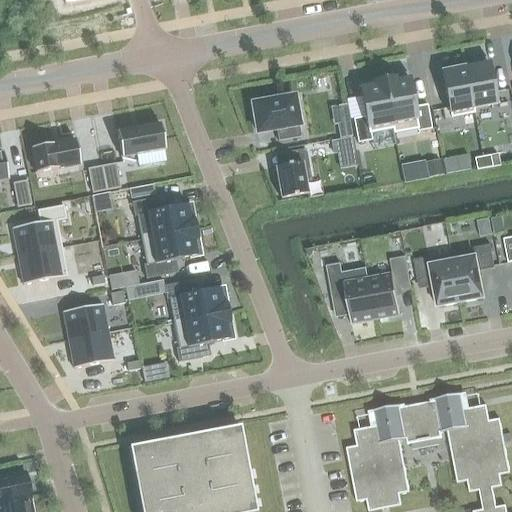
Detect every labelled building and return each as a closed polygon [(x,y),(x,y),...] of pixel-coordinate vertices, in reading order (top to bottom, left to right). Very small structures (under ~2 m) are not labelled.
[(487,63),(464,68),(472,111),(495,106),(487,63)] [(464,68),(440,72),(449,119),(472,114),(472,111),(464,68)] [(395,79),(383,81),(393,135),(416,130),(416,133),(430,130),(426,106),(413,108),(408,79),(395,81),(395,79)] [(393,135),(383,81),(371,83),(371,85),(359,88),(364,118),(352,120),(356,144),(370,141),(369,134),(391,130),(392,135),(393,135)] [(300,139),(293,98),(252,106),(257,134),(275,130),(278,143),(300,139)] [(347,123),(336,126),(338,139),(350,137),(347,123)] [(164,151),(159,125),(115,133),(120,160),(164,151)] [(350,139),(333,142),(336,154),(352,151),(350,139)] [(79,168),(74,141),(30,150),(35,176),(79,168)] [(295,164),(274,168),(279,200),(306,195),(304,183),(310,182),(304,150),(293,152),(295,164)] [(481,158),(483,170),(491,168),(489,156),(481,158)] [(483,170),(481,158),(473,159),(475,171),(483,170)] [(423,163),(426,179),(442,176),(439,161),(423,163)] [(114,165),(100,168),(105,192),(119,189),(114,165)] [(100,168),(86,170),(91,194),(105,192),(100,168)] [(25,182),(11,185),(16,209),(30,206),(25,182)] [(190,205),(157,211),(154,199),(130,203),(133,217),(135,217),(140,241),(195,231),(190,205)] [(17,260),(56,253),(51,225),(12,233),(17,260)] [(145,280),(169,275),(166,263),(200,256),(195,231),(140,241),(144,265),(142,266),(145,280)] [(511,238),(502,240),(507,264),(511,263),(511,238)] [(452,262),(460,304),(483,299),(478,272),(493,269),(489,246),(473,249),(474,257),(452,262)] [(22,288),(62,280),(56,253),(17,260),(22,288)] [(391,274),(367,279),(375,321),(399,316),(393,286),(409,283),(404,258),(389,261),(391,274)] [(460,304),(452,262),(429,266),(427,258),(413,261),(417,281),(431,278),(436,308),(460,304)] [(339,265),(326,267),(332,298),(345,296),(349,316),(350,326),(375,321),(367,279),(365,270),(341,274),(339,265)] [(102,277),(90,279),(92,287),(104,285),(102,277)] [(189,295),(187,282),(162,287),(165,301),(167,300),(172,324),(227,314),(222,288),(189,295)] [(121,293),(109,295),(111,307),(123,305),(121,293)] [(68,342),(108,335),(102,307),(63,315),(68,342)] [(177,363),(201,358),(199,346),(232,339),(227,314),(172,324),(177,349),(174,349),(177,363)] [(73,370),(113,363),(108,335),(68,342),(73,370)] [(125,365),(127,372),(139,370),(137,362),(125,365)] [(505,511),(505,507),(495,509),(491,490),(501,488),(499,476),(509,474),(499,420),(488,422),(485,407),(466,410),(463,395),(430,401),(431,403),(402,408),(402,406),(369,413),(372,428),(357,431),(353,432),(356,447),(345,450),(356,504),(366,502),(367,511),(373,511),(401,507),(399,495),(409,494),(399,442),(406,441),(406,445),(441,439),(440,434),(446,433),(456,485),(466,483),(468,494),(478,492),(482,511),(476,511),(505,511)] [(254,511),(239,428),(184,438),(127,449),(139,511),(254,511)] [(24,475),(0,479),(0,504),(29,499),(24,475)] [(31,511),(29,499),(0,504),(0,511),(31,511)]
